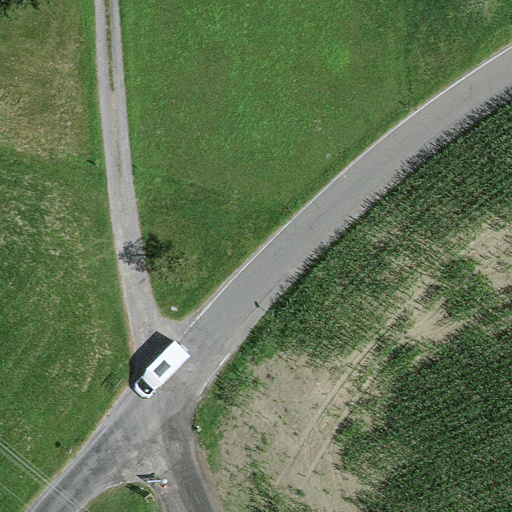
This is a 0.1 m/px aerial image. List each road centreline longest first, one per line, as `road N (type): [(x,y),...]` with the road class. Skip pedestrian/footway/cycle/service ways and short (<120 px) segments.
road 1 (unclassified): [(511,70),(388,159),(158,400)]
road 2 (unclassified): [(158,400),(51,511)]
road 3 (unclassified): [(202,511),(158,400)]
